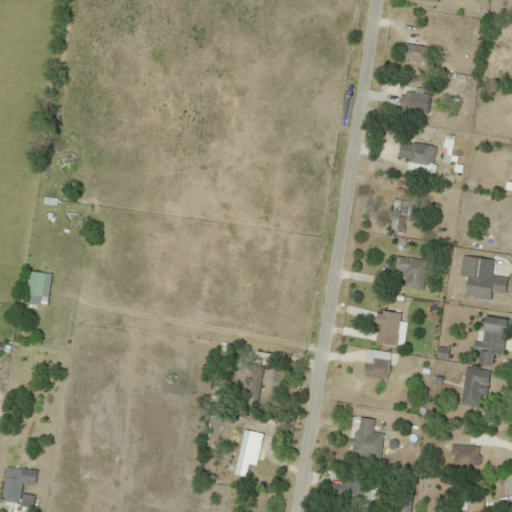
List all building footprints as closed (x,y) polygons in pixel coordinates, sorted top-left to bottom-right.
[(428,47),(403,43),(401,58),(425,62),(428,47)] [(426,113),(429,94),(400,89),(396,107),(426,113)] [(432,165),(435,146),(399,141),(396,160),(432,165)] [(391,232),(405,231),(404,200),(390,200),(391,232)] [(492,259),(463,255),(461,276),(465,276),(462,295),(490,299),(491,291),(504,293),(506,277),(490,275),(492,259)] [(403,272),(401,289),(422,291),(425,260),(394,257),(393,271),(403,272)] [(50,274),(29,270),(22,302),(39,305),(41,296),(46,297),(50,274)] [(376,333),(396,336),(400,313),(380,310),(376,333)] [(499,366),(503,318),(483,316),(479,364),(499,366)] [(389,352),(365,349),(362,375),(386,378),(389,352)] [(489,371),(466,366),(458,404),(477,407),(480,394),(484,395),(489,371)] [(371,431),(373,419),(356,416),(351,452),(379,457),(382,433),(371,431)] [(251,434),(243,432),(233,475),(241,476),(251,434)] [(449,465),(477,465),(477,445),(449,444),(449,465)] [(1,502),(18,504),(18,506),(31,508),(33,495),(20,494),(21,481),(30,482),(31,471),(4,468),(1,502)] [(339,500),(363,500),(363,477),(339,477),(339,500)]
